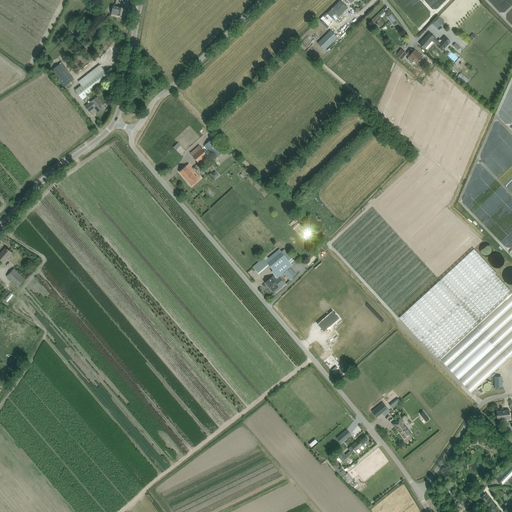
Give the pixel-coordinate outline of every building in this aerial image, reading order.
[(327,13),(334,21),(348,8),(340,0),(327,13)] [(124,8),(113,6),(112,14),(122,16),(124,8)] [(346,20),(341,25),(350,33),(355,28),(346,20)] [(324,37),(330,43),(337,37),(330,30),(324,37)] [(442,51),(450,42),(445,36),(441,40),(440,39),(438,41),(435,38),(433,36),(429,33),(419,44),(425,49),(432,41),(437,45),(436,46),(442,51)] [(112,45),(109,48),(118,56),(120,53),(112,45)] [(396,55),(401,60),(407,54),(401,49),(396,55)] [(410,49),(407,53),(407,55),(409,56),(407,58),(411,62),(412,63),(414,61),(417,63),(422,57),(414,50),(414,51),(412,49),(410,49)] [(455,66),(459,70),(466,62),(462,58),(455,66)] [(74,79),(61,63),(51,70),(64,87),(74,79)] [(110,78),(107,74),(100,65),(78,81),(81,85),(75,90),(79,96),(82,100),(110,78)] [(99,113),(106,108),(97,97),(85,106),(89,112),(95,107),(99,113)] [(225,150),(214,137),(204,146),(216,158),(225,150)] [(199,145),(190,153),(201,166),(210,158),(199,145)] [(217,184),(238,164),(231,157),(210,177),(217,184)] [(201,178),(189,164),(183,169),(179,172),(192,186),(195,183),(201,178)] [(312,234),(302,225),(296,231),(306,240),(312,234)] [(0,253),(0,257),(2,259),(4,262),(12,253),(9,251),(6,247),(0,253)] [(277,278),(279,276),(292,265),(290,263),(293,261),(284,249),(281,252),(278,249),(269,257),(267,256),(266,255),(263,258),(257,263),(253,267),(259,274),(269,265),(270,266),(273,269),(272,272),(274,275),(277,278)] [(471,393),(511,354),(511,292),(494,274),(496,272),(474,249),(399,317),(439,360),(440,359),(471,393)] [(6,276),(18,286),(25,278),(13,268),(6,276)] [(287,270),(284,273),(285,275),(287,277),(290,280),(293,276),(287,270)] [(283,282),(280,277),(279,277),(277,279),(274,275),(265,282),(272,291),(283,282)] [(6,299),(10,303),(17,297),(13,293),(6,299)] [(352,318),(356,314),(364,307),(355,298),(347,305),(344,309),(352,318)] [(332,310),(317,324),(324,331),(339,318),(332,310)] [(380,319),(374,312),(372,310),(361,322),(362,323),(369,330),(380,319)] [(345,329),(351,323),(347,319),(341,324),(345,329)] [(401,402),(398,398),(389,405),(392,408),(401,402)] [(372,411),(376,417),(382,413),(384,416),(390,411),(383,403),(372,411)] [(496,411),(497,416),(497,419),(506,418),(506,419),(510,419),(510,415),(509,410),(496,411)] [(412,433),(400,418),(393,424),(404,439),(412,433)] [(350,435),(346,430),(337,438),(341,443),(350,435)] [(342,462),(355,451),(369,440),(365,435),(359,441),(360,442),(358,444),(356,442),(348,449),(350,451),(345,455),(341,450),(336,454),(342,462)] [(339,474),(341,472),(335,465),(332,465),(339,474)] [(511,467),(499,481),(503,484),(511,474),(511,467)] [(348,484),(349,483),(351,485),(355,482),(348,472),(342,477),(348,484)] [(462,498),(460,493),(455,496),(456,498),(454,500),(455,502),(462,498)] [(464,507),(470,502),(467,498),(460,503),(464,507)]
